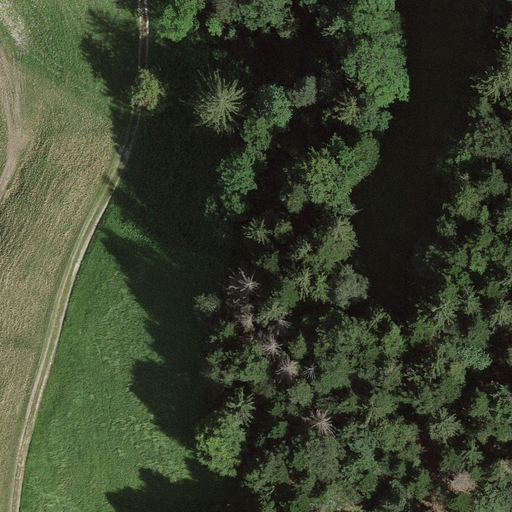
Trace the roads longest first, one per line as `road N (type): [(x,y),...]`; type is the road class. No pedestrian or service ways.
road 1 (track): [(296,0),(309,60),(224,301),(208,390),(230,465),(250,490),(292,511)]
road 2 (track): [(142,0),(146,78),(124,160),(84,248),(14,511)]
